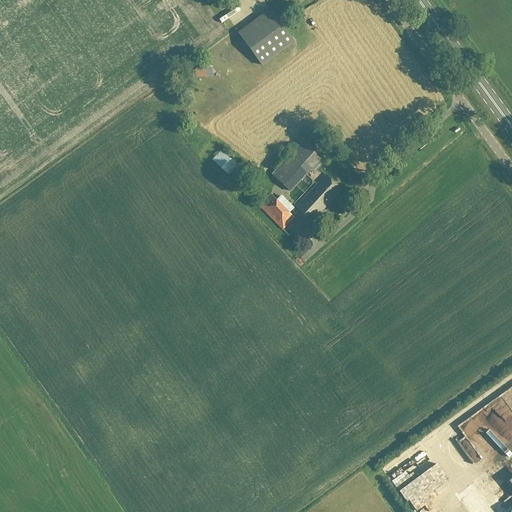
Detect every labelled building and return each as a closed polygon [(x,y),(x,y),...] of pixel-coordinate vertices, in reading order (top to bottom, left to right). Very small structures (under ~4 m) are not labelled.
[(308,13),(312,19),(326,8),(321,3),(308,13)] [(294,43),(282,26),(270,10),(238,34),(261,66),(294,43)] [(206,77),(207,70),(199,69),(198,76),(206,77)] [(313,172),(324,160),(304,140),(271,175),(290,193),(312,170),(313,172)] [(228,176),(238,166),(221,152),(212,161),(228,176)] [(325,176),(302,201),(295,208),(311,223),(332,201),(331,200),(341,190),(325,176)] [(294,219),(270,194),(258,206),(282,231),(294,219)]
